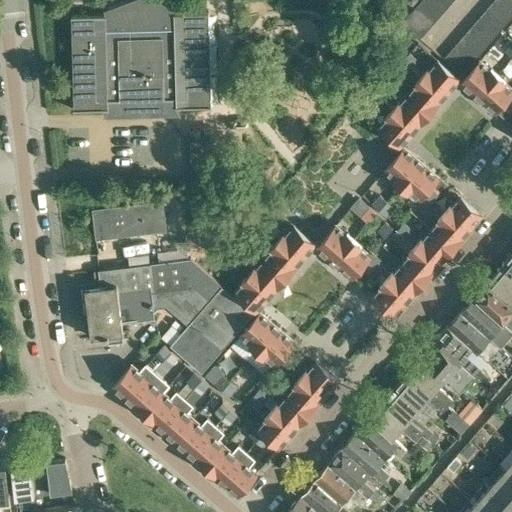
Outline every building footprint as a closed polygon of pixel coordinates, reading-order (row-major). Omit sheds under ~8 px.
[(210,104),(208,11),(175,12),(170,0),(126,0),(103,9),(105,13),(73,14),(75,107),(107,107),(107,111),(119,110),(119,102),(166,101),(166,109),(178,109),(178,105),(210,104)] [(434,21),(441,13),(426,0),(420,0),(416,5),(434,21)] [(426,0),(441,13),(448,5),(442,0),(426,0)] [(511,18),(511,16),(511,5),(506,0),(494,0),(493,3),(511,18)] [(504,26),(511,18),(493,3),(486,11),(504,26)] [(427,29),(434,21),(416,5),(409,13),(427,29)] [(497,34),(504,26),(486,11),(479,19),(497,34)] [(420,37),(427,29),(409,13),(402,22),(420,37)] [(490,42),(497,34),(479,19),(472,27),(490,42)] [(483,50),(490,42),(472,27),(465,35),(483,50)] [(476,58),(483,50),(465,35),(458,43),(476,58)] [(469,66),(476,58),(458,43),(451,51),(469,66)] [(420,59),(410,51),(404,58),(413,66),(420,59)] [(462,74),(469,66),(451,51),(444,59),(462,74)] [(413,66),(404,58),(397,65),(407,73),(413,66)] [(438,60),(423,77),(444,95),(458,78),(438,60)] [(461,81),(478,95),(496,75),(479,60),(461,81)] [(511,88),(496,75),(478,95),(495,109),(502,101),(508,94),(511,89),(511,88)] [(423,77),(409,93),(429,111),(444,95),(423,77)] [(381,86),(375,92),(384,100),(390,93),(381,86)] [(375,92),(369,99),(377,107),(384,100),(375,92)] [(409,93),(394,110),(414,128),(429,111),(409,93)] [(511,96),(508,94),(502,101),(511,110),(511,108),(511,96)] [(414,128),(394,110),(380,126),(400,144),(414,128)] [(211,125),(190,126),(191,187),(213,186),(211,125)] [(386,167),(402,182),(419,163),(403,148),(386,167)] [(419,163),(402,182),(419,197),(424,191),(430,184),(436,177),(419,163)] [(439,192),(430,184),(424,191),(433,199),(439,192)] [(424,191),(419,197),(416,200),(425,208),(433,199),(424,191)] [(371,203),(378,209),(386,200),(379,193),(371,203)] [(461,196),(447,212),(467,230),(481,213),(461,196)] [(167,229),(163,198),(92,207),(96,238),(167,229)] [(386,200),(378,209),(386,216),(394,207),(386,200)] [(368,206),(360,215),(369,222),(376,213),(368,206)] [(447,212),(432,229),(452,246),(467,230),(447,212)] [(267,216),(260,224),(269,232),(276,224),(267,216)] [(404,220),(398,228),(407,236),(414,228),(404,220)] [(386,237),(393,227),(386,221),(377,230),(386,237)] [(269,232),(260,224),(253,232),(262,240),(269,232)] [(294,225),(279,241),(300,259),(314,243),(294,225)] [(317,245),(334,260),(352,240),(335,225),(317,245)] [(400,244),(407,236),(398,228),(391,236),(400,244)] [(432,229),(418,245),(437,263),(452,246),(432,229)] [(352,240),(334,260),(351,274),(359,265),(365,258),(368,254),(352,240)] [(279,241),(265,258),(285,276),(300,259),(279,241)] [(418,245),(403,262),(423,280),(437,263),(418,245)] [(238,249),(231,257),(241,265),(247,258),(238,249)] [(371,250),(368,254),(365,258),(374,265),(380,258),(371,250)] [(100,285),(85,287),(91,336),(103,334),(103,335),(107,335),(108,342),(124,340),(121,322),(154,318),(155,318),(153,307),(151,291),(175,288),(173,307),(190,321),(187,324),(170,344),(202,372),(253,312),(233,294),(213,277),(190,257),(171,259),(98,269),(100,285)] [(234,273),(241,265),(231,257),(224,264),(234,273)] [(265,258),(250,274),(271,292),(285,276),(265,258)] [(368,273),(374,265),(365,258),(359,265),(368,273)] [(511,268),(503,261),(488,279),(511,300),(511,268)] [(403,262),(388,278),(408,296),(423,280),(403,262)] [(271,292),(250,274),(236,291),(256,309),(271,292)] [(408,296),(388,278),(374,295),(394,313),(408,296)] [(511,300),(488,279),(475,294),(511,326),(511,313),(510,312),(511,309),(511,300)] [(511,326),(475,294),(462,309),(497,340),(503,333),(507,337),(511,330),(511,326)] [(462,309),(448,324),(488,359),(500,344),(496,341),(497,340),(462,309)] [(242,332),(258,347),(275,327),(259,313),(242,332)] [(448,324),(435,339),(475,374),(488,359),(448,324)] [(275,327),(258,347),(275,361),(279,356),(286,348),(292,341),(275,327)] [(435,339),(422,355),(446,375),(445,375),(456,385),(463,377),(468,382),(475,374),(435,339)] [(155,353),(163,360),(170,351),(163,344),(155,353)] [(296,356),(286,348),(279,356),(289,364),(296,356)] [(170,351),(163,360),(170,366),(178,358),(170,351)] [(422,355),(409,369),(448,404),(453,397),(437,384),(445,375),(446,375),(422,355)] [(279,356),(272,365),(281,373),(289,364),(279,356)] [(231,373),(240,381),(252,368),(242,360),(231,373)] [(317,361),(303,378),(322,395),(337,379),(317,361)] [(113,385),(128,399),(153,370),(150,367),(143,374),(132,364),(113,385)] [(409,369),(396,385),(419,405),(427,396),(442,410),(448,404),(409,369)] [(479,369),(475,374),(483,381),(487,376),(479,369)] [(153,370),(128,399),(144,412),(163,391),(151,381),(157,374),(153,370)] [(186,381),(193,387),(202,377),(194,371),(186,381)] [(214,383),(220,388),(228,379),(222,374),(214,383)] [(202,377),(193,387),(201,394),(209,384),(202,377)] [(303,378),(288,394),(308,412),(322,395),(303,378)] [(228,379),(220,388),(229,396),(237,387),(228,379)] [(396,385),(383,400),(421,434),(422,433),(424,434),(425,435),(427,437),(433,429),(413,412),(419,405),(396,385)] [(259,386),(253,393),(273,411),(293,428),(308,412),(288,394),(281,402),(275,396),(273,398),(259,386)] [(163,391),(144,412),(159,426),(184,397),(181,394),(174,401),(163,391)] [(248,400),(257,408),(262,401),(253,393),(250,397),(248,400)] [(511,408),(511,395),(503,404),(510,411),(511,408)] [(184,397),(159,426),(175,439),(194,418),(182,408),(188,401),(184,397)] [(383,400),(369,415),(393,435),(401,426),(416,439),(421,434),(383,400)] [(214,410),(222,417),(230,408),(222,401),(214,410)] [(464,406),(458,413),(469,423),(475,416),(464,406)] [(230,408),(222,417),(230,424),(237,415),(230,408)] [(454,410),(446,419),(461,432),(469,423),(454,410)] [(259,427),(264,432),(271,438),(278,445),(293,428),(273,411),(268,417),(259,427)] [(369,415),(356,430),(385,456),(391,449),(399,456),(406,448),(398,441),(399,441),(393,435),(369,415)] [(175,439),(190,453),(215,425),(207,417),(201,424),(194,418),(175,439)] [(215,425),(190,453),(206,466),(225,445),(213,435),(219,428),(215,425)] [(248,434),(256,441),(264,432),(259,427),(256,425),(248,434)] [(433,442),(439,434),(433,429),(427,437),(433,442)] [(356,430),(343,445),(372,471),(382,481),(390,472),(379,463),(385,456),(356,430)] [(264,447),(271,438),(264,432),(256,441),(264,447)] [(433,442),(427,437),(425,435),(424,434),(418,441),(427,448),(433,442)] [(225,445),(206,466),(221,480),(246,451),(238,444),(232,451),(225,445)] [(343,445),(329,461),(368,495),(375,487),(363,477),(370,469),(372,471),(343,445)] [(406,448),(399,456),(408,463),(415,455),(406,448)] [(246,451),(221,480),(238,495),(257,473),(249,466),(255,459),(246,451)] [(447,465),(453,471),(461,462),(455,456),(447,465)] [(65,457),(38,461),(41,485),(49,484),(50,491),(73,488),(65,457)] [(38,461),(31,462),(10,464),(15,496),(34,494),(33,486),(41,485),(38,461)] [(329,461),(315,477),(342,500),(349,493),(360,503),(368,495),(329,461)] [(5,465),(0,465),(0,500),(9,500),(5,465)] [(389,478),(394,487),(410,478),(404,469),(389,478)] [(511,475),(505,469),(489,486),(511,505),(511,475)] [(315,477),(301,492),(323,511),(345,511),(350,507),(342,500),(315,477)] [(511,511),(511,505),(489,486),(474,503),(484,511),(511,511)] [(323,511),(301,492),(288,508),(291,511),(323,511)] [(40,509),(40,511),(77,511),(76,503),(40,509)] [(484,511),(474,503),(466,511),(484,511)]
